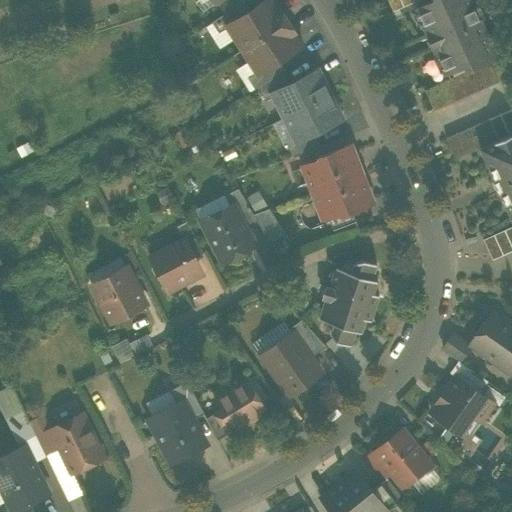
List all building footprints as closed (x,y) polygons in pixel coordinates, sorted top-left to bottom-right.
[(226,0),(233,8),(241,3),(245,0),(226,0)] [(229,27),(244,49),(287,21),(273,0),(267,0),(248,13),(228,26),(229,27)] [(388,0),(393,11),(404,7),(400,0),(388,0)] [(438,53),(447,73),(466,64),(468,70),(478,65),(489,60),(497,57),(471,0),(433,0),(417,7),(426,27),(425,28),(436,53),(438,53)] [(248,13),(241,3),(233,8),(211,22),(219,33),(229,27),(228,26),(248,13)] [(302,44),(287,21),(244,49),(258,72),(259,72),(278,60),(302,44)] [(510,76),(511,75),(511,52),(511,50),(500,55),(510,76)] [(499,81),(510,76),(500,55),(497,57),(489,60),(499,81)] [(255,89),(259,87),(283,71),(285,70),(278,60),(259,72),(258,72),(248,78),(255,89)] [(488,86),(499,81),(489,60),(478,65),(488,86)] [(477,91),(488,86),(478,65),(468,70),(477,91)] [(274,97),(285,117),(329,95),(317,70),(289,84),(272,93),(274,97)] [(466,96),(477,91),(468,70),(457,75),(466,96)] [(289,84),(283,71),(259,87),(266,101),(274,97),(272,93),(289,84)] [(455,101),(466,96),(457,75),(446,80),(455,101)] [(444,106),(455,101),(446,80),(435,84),(444,106)] [(434,111),(444,106),(435,84),(424,89),(434,111)] [(342,119),(329,95),(285,117),(295,138),(297,142),(313,133),(342,119)] [(509,134),(511,133),(511,111),(511,108),(500,113),(509,134)] [(498,140),(509,134),(500,113),(489,118),(498,140)] [(487,144),(498,140),(489,118),(478,123),(487,144)] [(480,147),(487,144),(478,123),(467,128),(476,149),(480,147)] [(465,154),(476,149),(467,128),(456,133),(465,154)] [(294,157),(305,153),(320,147),(313,133),(297,142),(295,138),(286,142),(294,157)] [(455,159),(465,154),(456,133),(445,137),(455,159)] [(480,147),(511,218),(511,133),(509,134),(498,140),(487,144),(480,147)] [(327,144),(320,147),(305,153),(309,164),(331,156),(327,144)] [(303,166),(313,192),(361,174),(352,148),(331,156),(309,164),(303,166)] [(371,200),(361,174),(313,192),(323,218),(329,216),(351,207),(371,200)] [(269,208),(253,214),(238,188),(224,196),(230,206),(233,204),(244,226),(256,219),(270,242),(284,234),(269,208)] [(201,221),(223,262),(255,245),(244,226),(233,204),(230,206),(201,221)] [(355,220),(351,207),(329,216),(333,229),(355,220)] [(184,241),(193,258),(204,253),(187,221),(177,226),(184,241)] [(503,254),(511,250),(511,246),(504,229),(494,234),(503,254)] [(492,259),(503,254),(494,234),(483,238),(492,259)] [(162,275),(169,289),(201,273),(193,258),(184,241),(165,251),(167,256),(154,263),(152,268),(155,274),(161,275),(162,275)] [(152,258),(154,263),(167,256),(165,251),(152,258)] [(338,341),(351,345),(355,330),(361,332),(365,319),(371,321),(379,295),(373,293),(377,280),(372,278),(376,264),(364,260),(354,262),(351,272),(336,267),(330,288),(327,287),(323,298),(326,299),(320,319),(335,324),(331,334),(338,341)] [(93,286),(111,319),(144,302),(126,269),(93,286)] [(472,345),(511,372),(511,371),(511,325),(492,311),(470,344),(472,345)] [(293,333),(311,357),(326,346),(302,319),(289,329),(292,334),(293,333)] [(141,333),(114,345),(120,359),(147,346),(141,333)] [(261,355),(289,395),(321,372),(311,357),(293,333),(292,334),(261,355)] [(460,361),(472,345),(470,344),(454,333),(445,350),(458,360),(460,361)] [(457,376),(480,392),(488,380),(460,361),(458,360),(450,372),(456,376),(457,376)] [(431,412),(457,430),(469,412),(479,419),(492,400),(480,392),(457,376),(456,376),(431,412)] [(217,411),(229,433),(235,429),(237,433),(251,424),(249,421),(265,411),(246,380),(216,399),(222,408),(217,411)] [(183,401),(192,419),(204,413),(202,409),(187,381),(169,390),(177,405),(183,401)] [(157,433),(172,461),(205,444),(192,419),(183,401),(177,405),(153,417),(161,431),(157,433)] [(16,427),(29,421),(24,409),(10,415),(16,427)] [(206,418),(218,440),(229,433),(217,411),(206,418)] [(65,459),(72,473),(104,457),(83,413),(50,428),(59,446),(60,446),(66,458),(65,459)] [(36,434),(46,453),(59,446),(50,428),(44,414),(30,420),(36,434)] [(16,427),(23,441),(23,440),(36,434),(29,421),(16,427)] [(390,469),(401,483),(428,462),(403,430),(364,461),(379,479),(390,469)] [(23,440),(25,444),(34,462),(47,456),(45,453),(46,453),(36,434),(23,440)] [(0,485),(7,500),(12,510),(15,509),(31,501),(49,492),(34,462),(25,444),(0,456),(0,485)] [(332,511),(387,511),(388,511),(371,490),(355,469),(321,497),(332,511)] [(371,490),(388,511),(398,504),(381,482),(371,490)] [(31,501),(15,509),(16,511),(28,511),(34,509),(31,501)]
